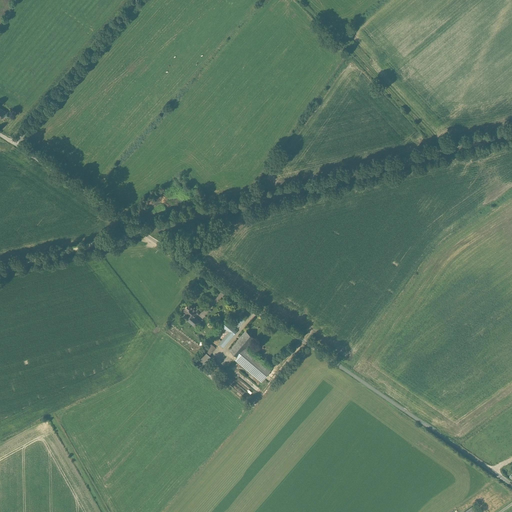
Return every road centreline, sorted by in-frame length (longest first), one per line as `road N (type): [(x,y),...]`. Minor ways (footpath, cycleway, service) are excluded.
road 1 (unclassified): [(511,486),(10,141)]
road 2 (unclassified): [(134,0),(10,141)]
